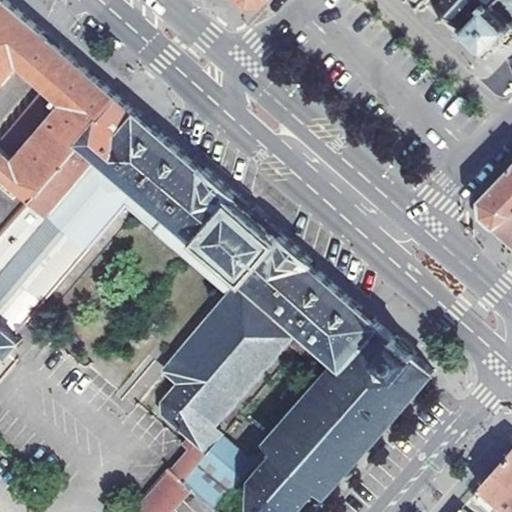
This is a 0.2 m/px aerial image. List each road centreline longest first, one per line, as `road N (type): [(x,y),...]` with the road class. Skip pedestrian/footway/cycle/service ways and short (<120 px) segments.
road 1 (residential): [(511,367),(383,511)]
road 2 (secondary): [(396,232),(389,258),(511,365)]
road 3 (residential): [(382,0),(511,119)]
road 4 (residential): [(396,232),(511,122)]
road 5 (secondary): [(133,1),(147,43),(229,113)]
road 6 (secondary): [(289,135),(396,232)]
road 7 (secondary): [(511,306),(434,237),(396,232)]
road 8 (secondary): [(239,67),(177,14),(133,1)]
